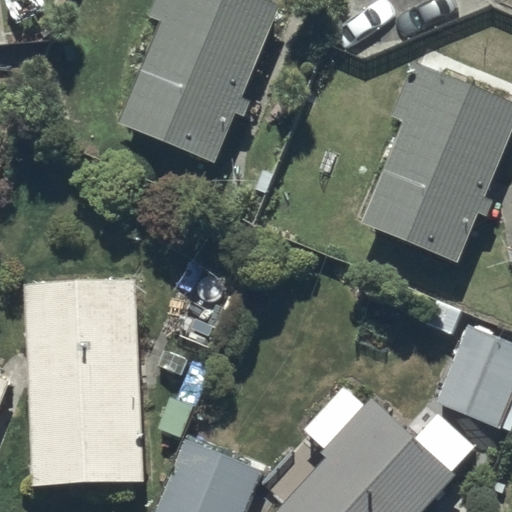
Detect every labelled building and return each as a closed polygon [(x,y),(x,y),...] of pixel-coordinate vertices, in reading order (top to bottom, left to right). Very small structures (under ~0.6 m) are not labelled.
[(216,181),(238,128),(245,131),(253,112),(245,109),(283,16),(244,0),(161,0),(149,29),(162,35),(118,141),(216,181)] [(511,144),(511,109),(415,71),(395,120),(406,124),(363,231),(459,270),(481,217),(488,220),(494,205),(488,203),(511,144)] [(135,288),(26,298),(35,503),(145,499),(135,288)] [(511,344),(474,328),(436,415),(497,441),(499,437),(509,440),(511,432),(511,344)] [(0,417),(12,386),(0,381),(0,417)] [(292,511),(436,511),(456,491),(452,488),(479,458),(443,425),(428,441),(383,401),(374,411),(351,390),(304,442),(326,462),(321,468),(328,473),(292,511)] [(191,442),(161,511),(249,511),(266,473),(191,442)]
